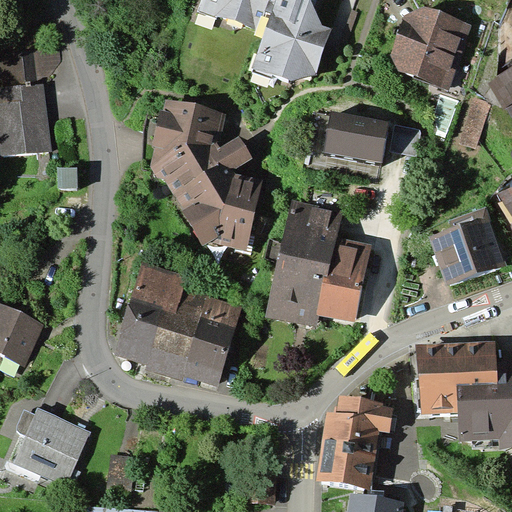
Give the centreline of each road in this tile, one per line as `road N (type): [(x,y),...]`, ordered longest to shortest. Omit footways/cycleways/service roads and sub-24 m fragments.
road 1 (tertiary): [(67,0),(102,132),(98,363),(130,391),(260,415),(301,411)]
road 2 (residential): [(373,350),(387,167)]
road 3 (tertiary): [(373,350),(511,292)]
